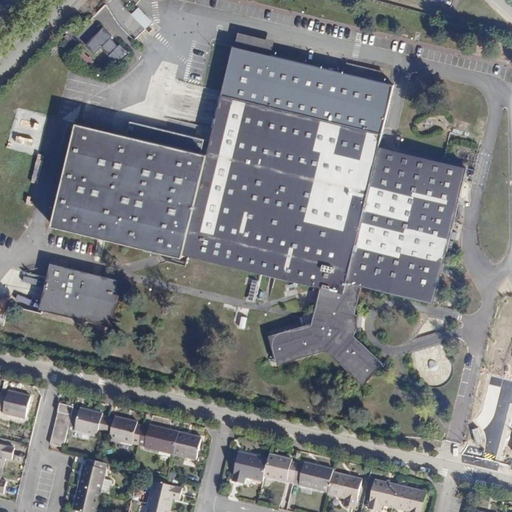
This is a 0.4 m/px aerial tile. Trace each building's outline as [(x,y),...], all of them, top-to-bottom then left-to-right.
[(102,28),(85,44),(93,53),(100,47),(116,64),(127,53),(119,45),(117,47),(109,38),(111,37),(102,28)] [(125,139),(74,127),(49,229),(180,261),(182,257),(321,289),(311,328),(267,339),(274,367),(321,355),(362,388),(380,366),(358,345),(362,340),(360,325),(351,317),(357,287),(431,305),(464,174),(376,152),(391,91),(232,52),(206,160),(199,158),(203,144),(128,127),(125,139)] [(124,283),(49,267),(39,312),(110,329),(124,283)] [(34,401),(12,395),(6,418),(28,424),(34,401)] [(79,410),(65,407),(56,445),(70,448),(79,410)] [(109,419),(87,414),(82,437),(104,442),(105,438),(111,440),(115,424),(108,422),(109,419)] [(121,425),(115,424),(111,440),(117,442),(115,445),(139,451),(144,428),(121,422),(121,425)] [(186,438),(158,431),(153,454),(181,461),(186,438)] [(208,444),(186,438),(181,461),(202,467),(208,444)] [(15,447),(0,443),(0,467),(3,468),(5,457),(12,459),(15,447)] [(270,483),(274,465),(247,458),(240,487),(251,489),(253,483),(269,488),(270,483)] [(300,486),(304,469),(297,468),(298,466),(275,460),(274,465),(270,483),(293,489),(294,484),(300,486)] [(113,466),(95,461),(95,467),(91,467),(86,490),(108,496),(114,472),(111,472),(113,466)] [(333,499),(339,479),(339,476),(311,469),(310,471),(304,469),(300,486),(305,487),(304,491),(333,499)] [(361,511),(368,486),(339,479),(333,499),(333,501),(350,506),(348,511),(361,511)] [(189,491),(161,484),(155,506),(178,511),(180,502),(186,503),(189,491)] [(397,511),(402,493),(380,486),(373,511),(397,511)] [(104,511),(108,496),(86,490),(80,511),(104,511)] [(427,511),(430,500),(402,493),(397,511),(427,511)]
